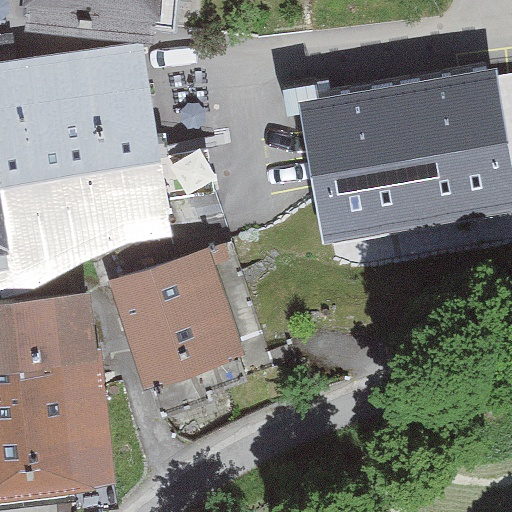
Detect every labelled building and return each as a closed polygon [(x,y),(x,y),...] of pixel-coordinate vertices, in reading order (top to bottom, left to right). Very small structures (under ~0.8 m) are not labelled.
[(30,0),(30,8),(166,18),(167,0),(30,0)] [(163,225),(135,52),(0,67),(0,258),(5,283),(115,232),(163,225)] [(298,104),(321,240),(511,207),(511,179),(494,71),(298,104)] [(224,250),(122,286),(160,391),(262,355),(224,250)] [(0,302),(0,488),(102,476),(80,293),(6,302),(0,302)]
